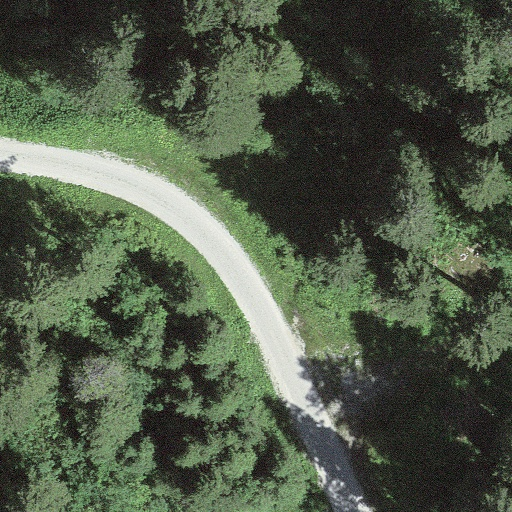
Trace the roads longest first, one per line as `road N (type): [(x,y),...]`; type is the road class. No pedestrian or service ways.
road 1 (track): [(351,511),(267,318),(233,263),(184,214),(98,172),(0,157)]
road 2 (track): [(309,408),(511,329)]
